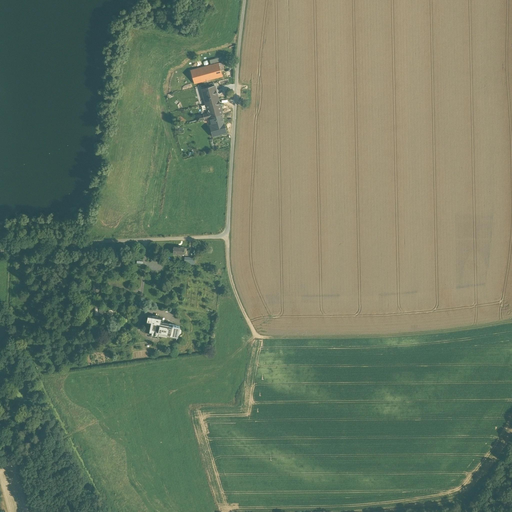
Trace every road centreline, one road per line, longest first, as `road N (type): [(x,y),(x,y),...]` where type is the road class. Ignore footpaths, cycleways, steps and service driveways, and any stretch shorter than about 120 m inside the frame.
road 1 (residential): [(0,250),(227,230),(244,0)]
road 2 (track): [(227,230),(230,280),(252,331),(406,335),(511,320)]
road 3 (track): [(511,435),(471,495),(371,511)]
